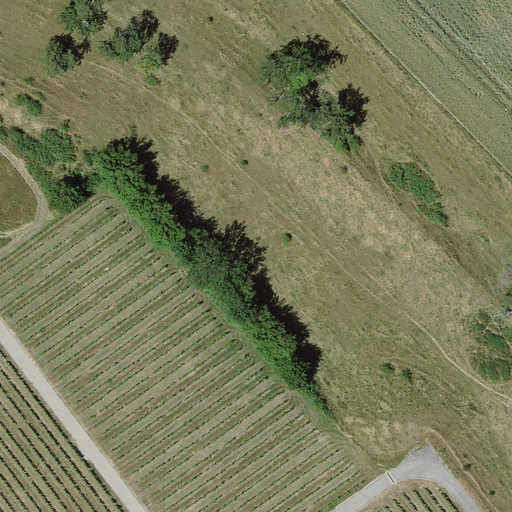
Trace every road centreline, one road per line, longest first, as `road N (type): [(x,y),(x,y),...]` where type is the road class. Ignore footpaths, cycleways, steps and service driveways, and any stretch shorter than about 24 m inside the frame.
road 1 (track): [(137,511),(0,329)]
road 2 (track): [(456,511),(419,464),(348,511)]
